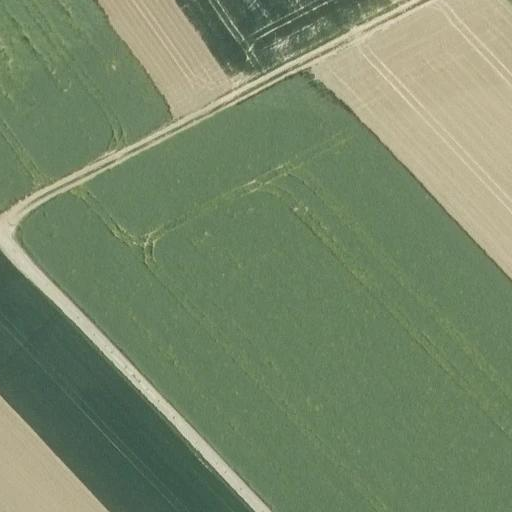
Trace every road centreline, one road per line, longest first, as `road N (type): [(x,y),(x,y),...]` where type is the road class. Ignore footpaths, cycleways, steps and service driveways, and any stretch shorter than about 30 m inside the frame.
road 1 (track): [(0,248),(69,204),(465,0)]
road 2 (track): [(257,511),(0,233)]
